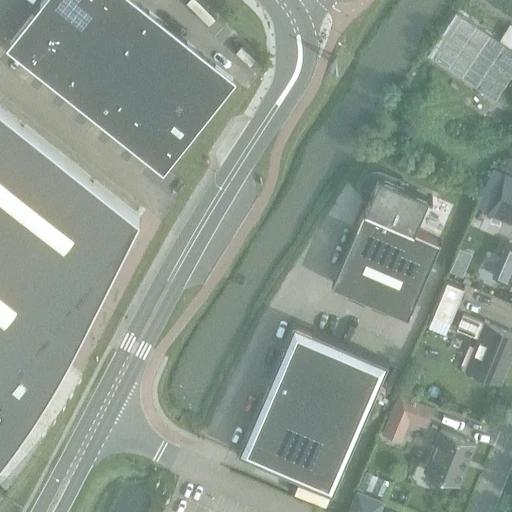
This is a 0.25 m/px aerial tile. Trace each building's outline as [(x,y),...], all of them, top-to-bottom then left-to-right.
[(39,0),(40,0),(42,2),(42,1),(82,33),(108,0),(39,0)] [(141,5),(134,0),(108,0),(82,33),(105,51),(141,5)] [(10,41),(50,73),(82,33),(42,1),(42,2),(10,41)] [(163,23),(141,5),(105,51),(127,69),(163,23)] [(511,23),(510,23),(499,39),(456,11),(428,54),(495,99),(511,72),(511,23)] [(231,77),(163,23),(127,69),(150,86),(172,104),(197,124),(198,124),(196,122),(231,77)] [(50,73),(73,91),(105,51),(82,33),(50,73)] [(73,91),(95,109),(127,69),(105,51),(73,91)] [(95,109),(118,127),(150,86),(127,69),(95,109)] [(118,127),(140,145),(172,104),(150,86),(118,127)] [(163,168),(197,124),(172,104),(140,145),(163,162),(160,165),(163,168)] [(0,463),(21,435),(45,400),(66,364),(47,352),(38,345),(139,219),(0,107),(0,463)] [(511,173),(503,170),(486,213),(511,223),(511,173)] [(364,207),(332,283),(407,315),(440,239),(438,238),(438,239),(414,228),(427,196),(431,198),(432,196),(399,183),(401,177),(397,175),(396,177),(383,172),(377,171),(371,171),(367,174),(364,178),(362,183),(362,189),(364,193),(367,198),(371,202),(369,209),(364,207)] [(511,244),(506,242),(492,275),(511,283),(511,244)] [(452,265),(449,270),(462,276),(465,270),(452,265)] [(446,281),(433,314),(448,320),(461,286),(446,281)] [(466,368),(499,381),(511,348),(511,333),(462,313),(456,328),(478,337),(466,368)] [(388,361),(293,321),(237,451),(332,491),(388,361)] [(392,412),(387,423),(406,431),(410,419),(426,426),(431,415),(434,408),(399,394),(392,412)] [(462,436),(468,422),(447,413),(441,428),(459,435),(462,436)] [(424,471),(457,484),(474,441),(462,436),(459,435),(441,428),(424,471)] [(366,472),(360,486),(383,496),(389,482),(366,472)] [(377,511),(382,502),(357,492),(350,509),(358,511),(377,511)]
